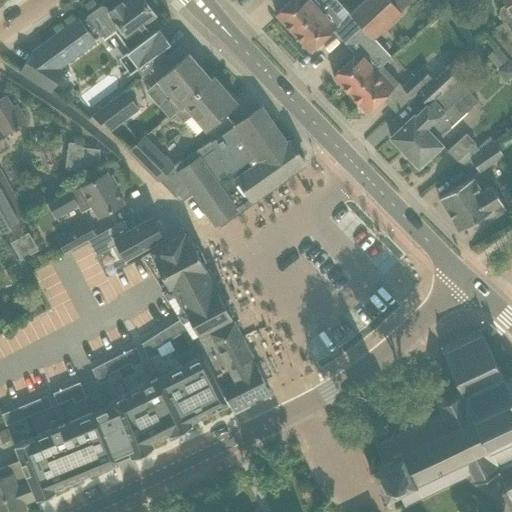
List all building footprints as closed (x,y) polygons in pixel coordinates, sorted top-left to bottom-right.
[(138,63),(166,41),(157,29),(150,33),(144,24),(156,15),(144,0),(129,0),(123,5),(122,2),(109,11),(106,7),(101,6),(88,16),(89,17),(81,22),(78,18),(32,52),(20,71),(51,91),(64,72),(60,69),(96,43),(95,41),(87,31),(95,25),(105,39),(115,32),(138,63)] [(290,0),(275,14),(293,33),(318,10),(329,0),(290,0)] [(365,0),(349,15),(360,27),(389,0),(365,0)] [(389,0),(360,27),(372,39),(373,40),(402,14),(399,11),(411,0),(389,0)] [(511,0),(503,0),(506,4),(511,14),(511,0)] [(500,7),(499,13),(504,22),(511,17),(511,14),(506,4),(500,7)] [(318,10),(293,33),(310,51),(341,22),(333,14),(327,20),(318,10)] [(333,76),(350,94),(374,72),(376,70),(381,65),(389,58),(373,40),(372,39),(360,27),(344,42),(356,54),(333,76)] [(497,49),(489,56),(498,67),(507,59),(497,49)] [(170,114),(173,111),(210,79),(188,54),(173,67),(158,80),(172,95),(161,104),(170,114)] [(511,68),(507,62),(498,69),(505,79),(511,74),(511,68)] [(376,70),(350,94),(367,113),(398,84),(382,65),(376,70)] [(390,137),(403,151),(444,111),(469,92),(446,67),(431,79),(416,93),(426,104),(414,115),(390,137)] [(410,98),(416,93),(431,79),(422,68),(407,82),(401,87),(410,98)] [(210,79),(173,111),(183,121),(193,113),(206,129),(221,116),(236,103),(213,76),(210,79)] [(92,116),(109,130),(138,109),(125,91),(92,116)] [(444,111),(403,151),(418,167),(441,145),(435,139),(444,131),(445,132),(477,101),(469,92),(444,111)] [(0,130),(4,136),(27,121),(16,104),(12,106),(5,96),(0,99),(0,130)] [(173,166),(156,178),(180,202),(193,193),(215,224),(236,209),(304,161),(289,140),(285,142),(260,106),(244,118),(210,141),(174,167),(173,166)] [(447,151),(457,161),(476,144),(467,133),(447,151)] [(129,151),(156,178),(173,166),(143,137),(129,151)] [(471,160),(479,172),(503,156),(495,144),(471,160)] [(81,147),(79,165),(96,167),(98,149),(81,147)] [(0,231),(1,233),(28,218),(0,168),(0,231)] [(83,186),(71,193),(50,205),(56,216),(77,205),(81,212),(94,205),(100,215),(123,202),(114,186),(117,185),(111,175),(108,176),(106,172),(83,185),(83,186)] [(506,210),(491,186),(481,191),(473,177),(438,198),(458,231),(480,217),(484,224),(506,210)] [(124,220),(87,240),(95,255),(112,246),(119,257),(123,255),(125,258),(163,237),(161,233),(164,231),(158,220),(155,222),(152,217),(129,230),(124,221),(124,220)] [(66,234),(72,247),(94,236),(87,223),(66,234)] [(205,269),(205,268),(193,243),(191,244),(185,233),(149,251),(149,252),(141,256),(162,289),(162,290),(205,269)] [(127,274),(140,295),(151,288),(138,268),(127,274)] [(162,290),(162,289),(161,290),(180,319),(186,329),(192,338),(231,317),(205,268),(205,269),(162,290)] [(31,292),(13,302),(23,320),(42,310),(31,292)] [(180,319),(172,323),(179,333),(186,329),(180,319)] [(196,340),(217,381),(225,394),(233,412),(270,394),(234,322),(196,340)] [(172,323),(166,327),(172,338),(179,333),(172,323)] [(166,327),(159,332),(165,342),(172,338),(166,327)] [(368,465),(382,494),(386,493),(388,497),(399,491),(405,505),(471,473),(476,482),(499,471),(507,489),(501,492),(510,511),(511,511),(511,380),(510,376),(504,379),(480,328),(440,347),(461,391),(437,403),(441,411),(375,442),(381,455),(370,460),(371,463),(368,465)] [(159,332),(151,337),(156,345),(157,348),(165,342),(159,332)] [(151,337),(141,343),(145,351),(156,345),(151,337)] [(156,345),(145,351),(148,358),(159,353),(157,348),(156,345)] [(135,346),(124,352),(128,359),(139,354),(135,346)] [(124,352),(117,355),(122,366),(129,363),(128,359),(124,352)] [(139,354),(128,359),(129,363),(132,367),(143,361),(139,354)] [(22,466),(36,498),(35,499),(39,498),(55,491),(54,487),(116,462),(115,460),(121,458),(130,454),(132,457),(154,446),(152,441),(169,433),(170,435),(192,424),(191,422),(228,403),(208,363),(202,355),(108,402),(109,405),(101,409),(13,444),(22,466)] [(117,355),(110,359),(115,370),(122,366),(117,355)] [(110,359),(103,363),(106,370),(108,373),(115,370),(110,359)] [(103,363),(91,369),(95,376),(106,370),(103,363)] [(106,370),(95,376),(99,383),(110,378),(108,373),(106,370)] [(79,382),(68,386),(71,394),(83,389),(79,382)] [(68,386),(60,389),(65,401),(72,397),(71,394),(68,386)] [(60,389),(53,392),(57,404),(65,401),(60,389)] [(83,389),(71,394),(72,397),(74,402),(86,397),(83,389)] [(47,395),(39,398),(44,409),(52,406),(47,395)] [(39,398),(32,401),(36,412),(44,409),(39,398)] [(32,401),(24,404),(29,415),(36,412),(32,401)] [(24,404),(17,407),(21,418),(29,415),(24,404)] [(17,407),(9,410),(14,421),(21,418),(17,407)] [(9,410),(1,414),(6,425),(14,421),(9,410)] [(5,429),(0,431),(0,437),(2,442),(9,439),(5,429)] [(36,498),(22,466),(22,467),(19,460),(0,468),(0,477),(0,478),(0,511),(17,511),(26,508),(24,503),(35,499),(36,498)]
